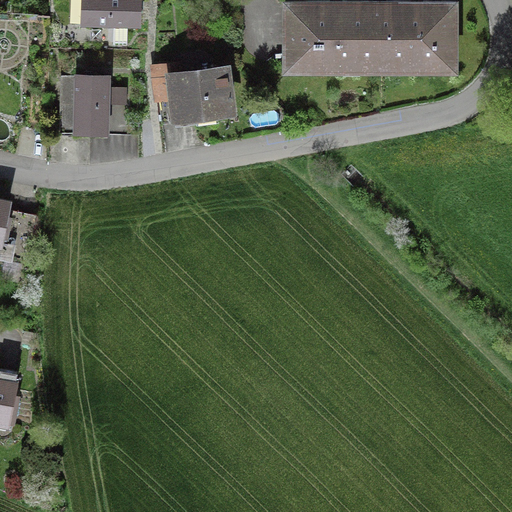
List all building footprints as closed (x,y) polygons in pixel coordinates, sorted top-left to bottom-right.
[(71,0),(71,23),(137,24),(137,0),(71,0)] [(286,68),(379,68),(379,1),(286,1),(286,68)] [(379,1),(379,68),(459,68),(459,1),(379,1)] [(233,68),(171,76),(177,121),(239,114),(233,68)] [(110,81),(61,80),(60,126),(109,127),(109,95),(110,81)] [(124,95),(109,95),(109,127),(123,127),(124,95)] [(140,95),(124,95),(123,127),(139,128),(140,95)] [(11,205),(0,202),(0,245),(3,246),(11,205)] [(0,373),(0,419),(6,421),(15,377),(0,373)]
